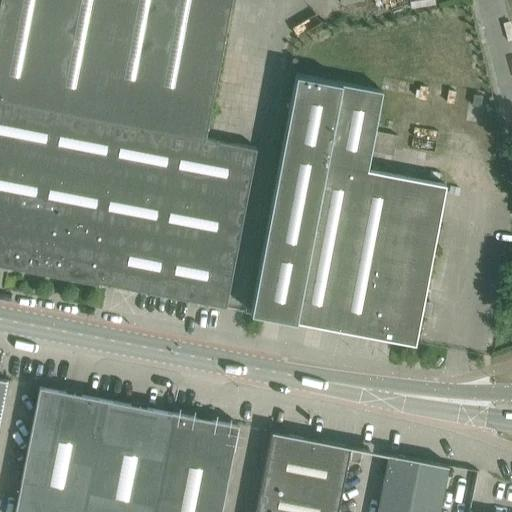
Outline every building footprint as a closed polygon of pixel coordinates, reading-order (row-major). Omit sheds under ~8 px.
[(204,136),(230,0),(0,0),(0,262),(226,306),(257,147),(204,136)] [(422,300),(444,183),(365,168),(380,90),(295,74),(250,310),(414,342),(419,314),(426,316),(429,301),(422,300)] [(222,511),(239,423),(40,385),(16,511),(222,511)] [(337,511),(350,445),(350,444),(272,429),(256,511),(337,511)] [(438,511),(448,465),(388,453),(376,511),(438,511)]
